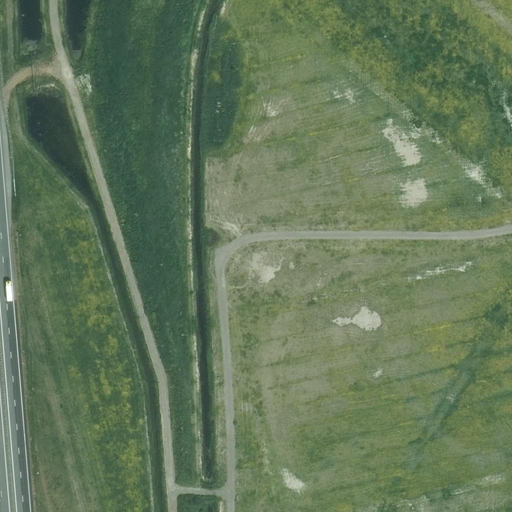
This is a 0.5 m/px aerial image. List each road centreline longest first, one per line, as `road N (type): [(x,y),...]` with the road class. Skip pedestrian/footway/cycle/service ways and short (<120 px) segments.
road 1 (track): [(229,511),(220,274),(229,250),(272,237),(511,229)]
road 2 (track): [(201,0),(185,147),(196,491)]
road 3 (trunk): [(23,511),(0,215)]
